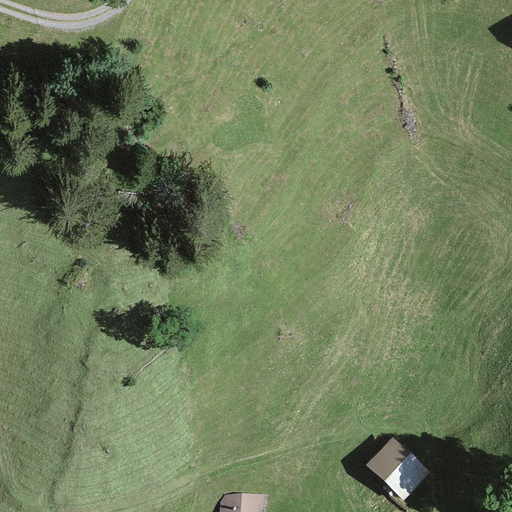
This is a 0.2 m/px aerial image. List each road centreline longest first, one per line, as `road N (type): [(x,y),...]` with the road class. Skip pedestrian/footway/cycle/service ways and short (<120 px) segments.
road 1 (track): [(128,511),(218,472),(390,427),(428,448),(440,511)]
road 2 (track): [(124,0),(103,15),(60,23),(0,4)]
